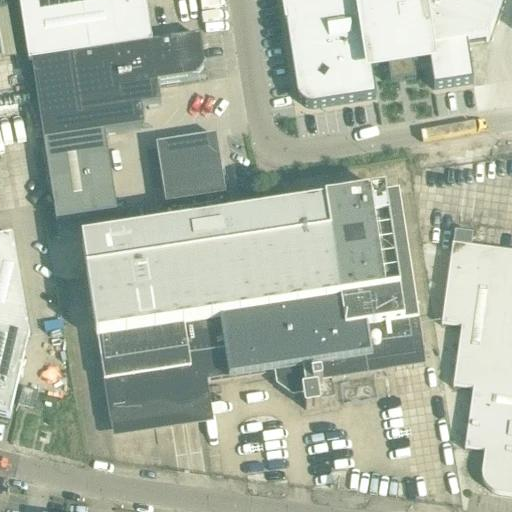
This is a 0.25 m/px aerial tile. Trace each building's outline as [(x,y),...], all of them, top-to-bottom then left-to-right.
[(152,47),(144,0),(18,0),(28,66),(32,65),(152,47)] [(281,0),(284,20),(286,27),(286,28),(296,95),(297,98),(297,99),(299,103),(301,106),(304,108),(308,110),(311,110),(312,110),(317,110),(376,101),(372,79),(371,72),(373,72),(387,70),(388,77),(390,88),(415,84),(413,66),(415,65),(424,64),(427,64),(429,63),(430,70),(432,81),(433,92),(452,89),(471,86),(465,47),(467,47),(488,44),(490,38),(498,13),(502,0),(281,0)] [(160,107),(158,91),(157,87),(206,80),(200,39),(152,47),(32,65),(44,146),(104,137),(104,136),(144,130),(141,110),(160,107)] [(56,226),(117,216),(104,137),(44,146),(56,226)] [(164,209),(225,200),(216,140),(155,149),(164,209)] [(28,339),(29,336),(12,240),(0,242),(0,332),(28,339)] [(0,417),(9,420),(28,339),(0,332),(0,417)] [(33,412),(37,396),(22,392),(18,408),(33,412)]
